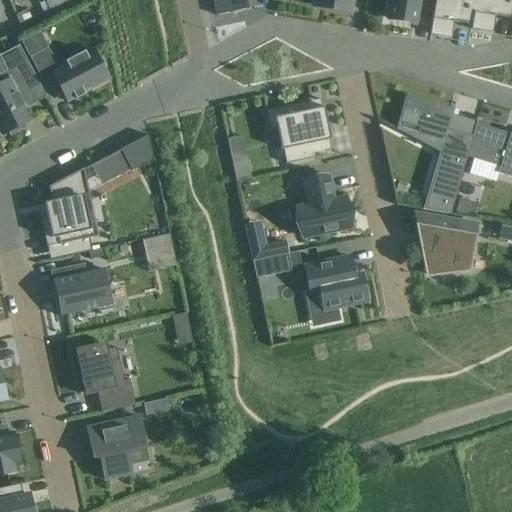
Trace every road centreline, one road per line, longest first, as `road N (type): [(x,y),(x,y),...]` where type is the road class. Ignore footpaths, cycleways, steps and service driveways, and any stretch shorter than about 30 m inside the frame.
road 1 (unclassified): [(176,511),(511,404)]
road 2 (residential): [(0,191),(69,511)]
road 3 (residential): [(349,54),(404,318)]
road 4 (residential): [(0,184),(204,70)]
road 5 (residential): [(204,70),(274,28),(349,54)]
